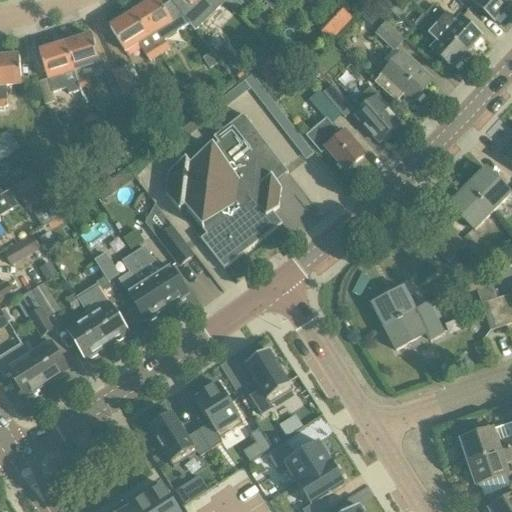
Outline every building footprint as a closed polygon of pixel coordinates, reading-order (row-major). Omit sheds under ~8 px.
[(157,0),(133,15),(160,57),(170,51),(158,33),(172,24),(157,0)] [(222,0),(184,0),(191,7),(198,0),(205,0),(211,5),(207,9),(211,13),(214,10),(216,12),(226,3),(222,0)] [(371,0),(382,9),(390,0),(371,0)] [(404,0),(390,14),(399,23),(413,9),(404,0)] [(500,0),(477,0),(473,5),(494,24),(509,8),(500,0)] [(511,0),(500,0),(509,8),(511,4),(511,0)] [(359,16),(371,28),(380,18),(368,7),(359,16)] [(343,30),(353,20),(340,8),(331,19),(343,30)] [(434,8),(425,17),(466,55),(481,39),(460,20),(454,26),(434,8)] [(121,17),(107,26),(125,54),(138,46),(150,64),(160,57),(133,15),(124,21),(121,17)] [(425,17),(418,25),(429,35),(428,36),(437,44),(431,51),(452,71),(466,55),(425,17)] [(385,24),(375,35),(394,53),(405,41),(385,24)] [(209,28),(199,37),(223,67),(227,64),(218,53),(224,48),(221,44),(223,43),(209,28)] [(92,38),(66,46),(74,73),(80,93),(91,89),(88,80),(104,75),(92,38)] [(66,46),(39,55),(52,95),(67,91),(69,96),(80,93),(74,73),(66,46)] [(403,54),(375,84),(396,103),(403,96),(412,104),(432,81),(403,54)] [(275,57),(259,69),(273,86),(288,74),(275,57)] [(20,58),(0,59),(0,108),(7,108),(6,88),(22,87),(20,58)] [(130,63),(118,69),(134,101),(143,96),(139,88),(142,86),(130,63)] [(117,70),(104,76),(115,99),(128,93),(117,70)] [(354,111),(333,86),(323,94),(343,120),(354,111)] [(367,107),(356,118),(379,145),(382,142),(384,144),(392,137),(390,135),(399,126),(387,112),(388,110),(377,98),(376,99),(370,92),(361,100),(367,107)] [(343,120),(323,94),(315,101),(335,126),(343,120)] [(168,174),(166,195),(180,213),(185,209),(206,236),(201,240),(224,271),(282,226),(273,214),(278,210),(281,189),(276,183),(288,174),(244,116),(214,139),(219,145),(191,166),(186,160),(168,174)] [(326,120),(306,138),(321,156),(327,151),(346,173),(364,157),(345,134),(344,134),(341,130),(337,133),(326,120)] [(8,132),(0,136),(0,153),(16,145),(8,132)] [(511,145),(502,157),(511,165),(511,145)] [(103,181),(115,175),(105,155),(94,161),(103,181)] [(126,171),(119,176),(126,186),(133,181),(126,171)] [(486,171),(468,189),(493,214),(511,196),(486,171)] [(296,194),(309,187),(303,175),(290,182),(296,194)] [(38,182),(18,194),(30,213),(50,201),(38,182)] [(101,203),(112,195),(105,185),(95,193),(101,203)] [(136,187),(123,194),(129,206),(142,200),(136,187)] [(468,189),(449,207),(475,233),(493,214),(468,189)] [(447,227),(428,245),(448,265),(466,247),(447,227)] [(172,228),(158,239),(179,268),(194,257),(172,228)] [(143,243),(136,231),(123,239),(130,252),(143,243)] [(46,251),(56,244),(49,233),(39,240),(46,251)] [(32,237),(3,254),(11,267),(40,250),(32,237)] [(145,249),(134,256),(135,258),(134,258),(166,309),(176,303),(179,305),(185,301),(185,297),(188,295),(171,268),(161,274),(160,273),(160,271),(159,268),(157,266),(156,264),(154,262),(152,260),(145,249)] [(98,314),(89,320),(106,347),(115,341),(118,343),(125,339),(124,335),(128,333),(111,307),(120,301),(108,284),(119,277),(105,256),(95,262),(105,279),(96,284),(100,290),(98,293),(96,296),(94,300),(94,303),(96,311),(98,314)] [(131,275),(120,282),(128,295),(128,296),(145,322),(148,321),(151,322),(157,318),(157,315),(166,309),(134,258),(135,258),(134,256),(123,263),(131,275)] [(50,265),(39,271),(47,283),(57,277),(50,265)] [(0,302),(13,295),(6,283),(0,286),(0,302)] [(44,285),(31,294),(40,308),(47,320),(60,312),(44,285)] [(404,291),(372,307),(384,330),(416,313),(404,291)] [(74,296),(67,301),(73,311),(81,307),(74,296)] [(511,301),(510,296),(498,300),(507,327),(511,325),(511,301)] [(507,327),(498,300),(486,304),(495,331),(507,327)] [(430,306),(416,313),(384,330),(396,353),(428,337),(432,344),(446,336),(430,306)] [(41,339),(54,330),(47,320),(40,308),(27,316),(41,339)] [(0,312),(0,330),(8,325),(0,312)] [(89,320),(67,334),(85,361),(87,359),(91,360),(97,357),(97,353),(106,347),(89,320)] [(50,344),(29,358),(46,385),(55,379),(59,381),(65,377),(65,373),(68,371),(50,344)] [(21,345),(0,358),(0,373),(1,376),(7,372),(24,399),(27,397),(31,399),(37,395),(37,391),(46,385),(29,358),(21,345)] [(269,352),(245,367),(260,391),(249,398),(261,417),(273,410),(270,406),(294,391),(269,352)] [(219,386),(195,401),(210,425),(199,431),(199,432),(211,451),(222,444),(220,440),(244,425),(219,386)] [(173,415),(149,430),(174,469),(197,454),(200,458),(211,451),(199,432),(188,438),(173,415)] [(491,431),(461,441),(465,452),(462,453),(466,464),(511,448),(511,424),(491,431)] [(289,447),(269,459),(276,470),(284,465),(297,486),(332,464),(319,443),(295,458),(289,447)] [(511,448),(466,464),(470,476),(473,475),(476,486),(506,476),(503,464),(511,461),(511,448)] [(332,464),(297,486),(310,507),(302,511),(327,511),(329,511),(322,500),(346,485),(332,464)] [(179,511),(163,487),(144,499),(152,511),(179,511)] [(511,511),(511,497),(490,511),(511,511)] [(152,511),(144,499),(126,511),(152,511)]
